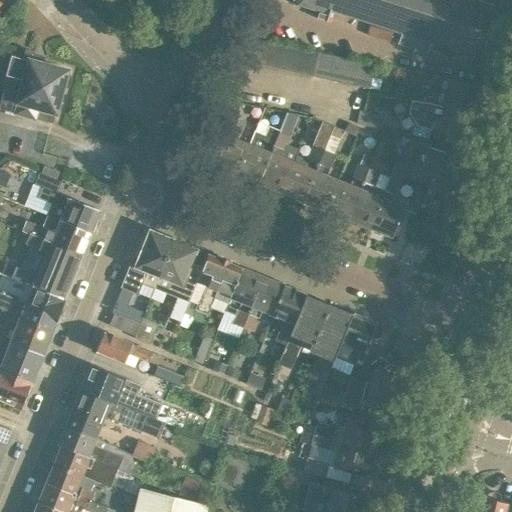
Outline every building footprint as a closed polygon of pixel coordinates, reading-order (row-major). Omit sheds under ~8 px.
[(295,0),(296,5),(318,12),(316,18),(326,21),(330,10),(401,32),(398,43),(427,53),(431,43),(485,59),(501,11),(469,1),(466,9),(436,0),(295,0)] [(436,0),(466,9),(469,1),(501,11),(501,10),(498,9),(499,0),(436,0)] [(273,43),(263,41),(261,41),(259,51),(255,64),(267,67),(273,43)] [(278,69),(284,46),(273,43),(267,67),(278,69)] [(290,72),(295,48),(284,46),(278,69),(290,72)] [(249,48),(246,62),(255,64),(259,51),(249,48)] [(301,74),(306,51),(295,48),(290,72),(301,74)] [(313,77),(318,53),(306,51),(301,74),(313,77)] [(71,78),(67,73),(67,72),(45,66),(42,59),(35,58),(32,54),(26,52),(24,61),(13,57),(12,60),(5,58),(2,70),(8,72),(0,102),(0,109),(15,113),(52,125),(55,114),(63,88),(69,87),(71,78)] [(329,56),(318,53),(313,77),(324,80),(329,56)] [(324,80),(336,82),(341,58),(329,56),(324,80)] [(347,85),(352,61),(341,58),(336,82),(347,85)] [(358,87),(363,63),(352,61),(347,85),(358,87)] [(358,87),(370,90),(375,66),(363,63),(358,87)] [(451,80),(425,75),(423,83),(434,86),(428,104),(438,105),(472,115),(480,88),(451,80)] [(373,76),(370,90),(380,92),(383,79),(373,76)] [(225,113),(229,103),(220,101),(216,110),(225,113)] [(465,141),(472,115),(438,105),(428,104),(425,104),(418,128),(465,141)] [(359,111),(356,124),(383,130),(385,117),(359,111)] [(214,166),(224,170),(225,173),(236,178),(250,146),(238,140),(246,122),(229,115),(223,131),(227,133),(214,166)] [(334,127),(322,122),(312,146),(324,151),(334,127)] [(347,124),(344,131),(344,132),(356,137),(359,128),(355,127),(347,124)] [(247,182),(249,180),(259,184),(279,134),(270,130),(264,144),(252,139),(250,146),(236,178),(247,182)] [(298,150),(286,146),(289,138),(279,134),(259,184),(267,188),(267,190),(280,195),(293,164),(298,150)] [(418,156),(414,168),(421,170),(453,179),(460,156),(428,147),(430,143),(408,137),(405,145),(420,149),(418,156)] [(291,199),(293,198),(303,202),(324,151),(312,147),(303,168),(293,164),(280,195),(291,199)] [(303,202),(312,206),(313,208),(325,213),(338,182),(325,177),(334,156),(324,151),(303,202)] [(360,166),(368,169),(372,160),(363,157),(360,166)] [(396,162),(392,173),(400,176),(417,181),(412,201),(413,206),(416,209),(421,210),(420,211),(427,213),(426,214),(426,215),(426,217),(427,218),(427,220),(429,221),(430,222),(432,223),(434,223),(435,223),(436,223),(437,223),(438,222),(440,221),(441,220),(441,219),(442,217),(453,179),(421,170),(414,168),(396,162)] [(335,218),(338,216),(348,220),(368,169),(357,165),(348,186),(338,182),(325,213),(335,218)] [(365,230),(368,228),(370,229),(384,191),(372,187),(378,173),(368,169),(348,220),(356,223),(357,227),(365,230)] [(0,172),(0,184),(5,187),(9,176),(0,172)] [(400,226),(398,223),(404,207),(392,204),(395,195),(393,194),(400,176),(392,173),(384,191),(370,229),(392,238),(393,235),(396,235),(400,226)] [(56,194),(60,184),(37,174),(32,185),(42,189),(38,201),(50,206),(45,217),(91,236),(97,222),(95,220),(99,211),(56,194)] [(91,236),(45,217),(41,227),(25,221),(21,233),(28,236),(79,256),(83,247),(87,246),(91,236)] [(449,227),(442,234),(449,240),(455,234),(449,227)] [(152,289),(158,276),(172,240),(150,232),(138,261),(133,259),(122,288),(136,294),(140,284),(152,289)] [(76,263),(79,256),(28,236),(25,244),(40,250),(35,262),(42,265),(37,278),(15,270),(10,280),(34,289),(63,299),(66,290),(70,289),(79,266),(76,263)] [(172,240),(158,276),(152,289),(187,304),(199,276),(188,271),(196,250),(172,240)] [(195,309),(207,314),(210,308),(224,313),(242,269),(207,255),(199,276),(187,304),(179,323),(188,326),(195,309)] [(242,269),(224,313),(222,319),(233,323),(232,324),(244,328),(264,278),(242,269)] [(254,333),(259,319),(270,323),(285,287),(264,278),(244,328),(254,333)] [(287,345),(305,295),(285,287),(270,323),(280,327),(274,341),(285,346),(278,365),(287,345)] [(66,301),(63,299),(34,289),(27,305),(0,294),(0,309),(22,318),(53,331),(66,301)] [(291,370),(301,347),(311,351),(313,345),(329,305),(305,295),(287,345),(278,365),(291,370)] [(335,358),(352,314),(329,305),(313,345),(311,351),(319,354),(306,385),(312,388),(306,401),(316,404),(316,403),(321,391),(335,358)] [(114,313),(109,326),(133,336),(138,323),(114,313)] [(366,348),(370,339),(371,340),(372,340),(375,340),(377,339),(378,338),(379,337),(380,336),(380,335),(381,334),(381,333),(381,332),(381,330),(380,329),(379,328),(379,327),(378,326),(377,326),(376,325),(376,324),(352,314),(335,358),(362,369),(370,349),(366,348)] [(0,336),(44,354),(53,331),(22,318),(16,334),(0,327),(0,336)] [(132,339),(149,345),(157,326),(140,319),(138,323),(133,336),(132,339)] [(152,353),(106,334),(103,333),(95,352),(125,364),(128,355),(148,363),(152,353)] [(0,369),(31,382),(44,354),(0,336),(0,369)] [(203,337),(193,362),(202,365),(212,341),(203,337)] [(214,362),(211,371),(224,376),(227,367),(228,366),(214,362)] [(90,365),(80,390),(113,404),(121,407),(137,414),(147,418),(155,421),(161,406),(137,397),(141,387),(123,379),(90,365)] [(387,411),(396,376),(397,375),(397,374),(397,373),(397,372),(397,371),(396,370),(396,369),(394,367),(393,366),(391,365),(389,365),(386,366),(385,366),(384,367),(383,368),(382,369),(382,370),(381,372),(373,370),(370,384),(349,379),(344,395),(339,394),(338,398),(335,408),(359,414),(362,404),(387,411)] [(183,378),(157,367),(154,376),(179,387),(183,378)] [(224,376),(237,381),(241,372),(227,367),(224,376)] [(0,399),(20,408),(31,382),(0,369),(0,399)] [(245,384),(260,391),(265,379),(250,373),(245,384)] [(101,413),(108,415),(113,417),(111,421),(141,433),(147,418),(137,414),(121,407),(113,404),(80,390),(65,428),(90,439),(101,413)] [(335,408),(338,398),(321,391),(316,403),(335,408)] [(266,428),(273,411),(261,407),(256,421),(255,423),(266,428)] [(335,428),(317,423),(313,434),(373,449),(374,445),(372,444),(378,423),(339,413),(335,428)] [(12,431),(0,426),(0,453),(2,454),(12,431)] [(121,459),(94,448),(88,445),(90,439),(65,428),(58,446),(60,447),(117,470),(121,459)] [(370,459),(373,449),(313,434),(311,441),(300,438),(299,443),(310,446),(310,445),(336,453),(332,467),(366,476),(372,459),(370,459)] [(60,447),(53,466),(94,483),(94,482),(110,488),(117,470),(60,447)] [(294,469),(303,472),(306,460),(296,458),(294,469)] [(307,458),(306,460),(303,472),(309,474),(324,478),(328,464),(307,458)] [(53,466),(45,484),(89,502),(93,493),(90,492),(94,483),(53,466)] [(281,480),(305,486),(309,474),(303,472),(294,469),(285,467),(281,480)] [(177,495),(204,502),(210,485),(185,475),(177,495)] [(45,484),(38,503),(61,511),(81,511),(83,510),(86,511),(105,511),(107,509),(89,502),(45,484)] [(304,511),(307,511),(359,511),(363,498),(311,485),(304,511)] [(139,489),(133,511),(206,511),(207,507),(139,489)] [(511,511),(511,506),(485,499),(481,511),(511,511)] [(61,511),(38,503),(34,511),(61,511)]
